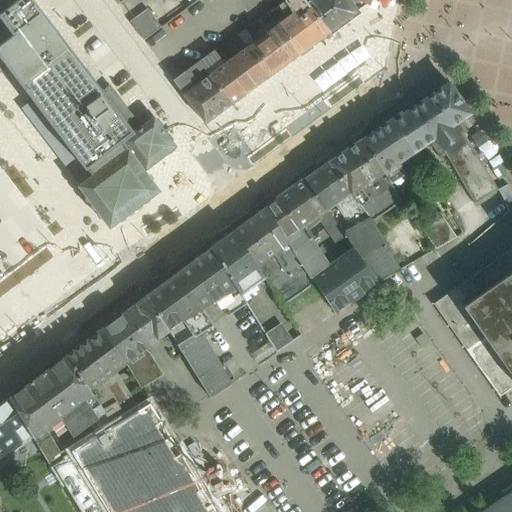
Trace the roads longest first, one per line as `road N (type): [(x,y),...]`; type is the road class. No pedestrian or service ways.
road 1 (tertiary): [(239,194),(0,358)]
road 2 (residential): [(239,194),(86,0)]
road 3 (tertiary): [(386,89),(239,194)]
road 4 (residential): [(511,15),(386,89)]
